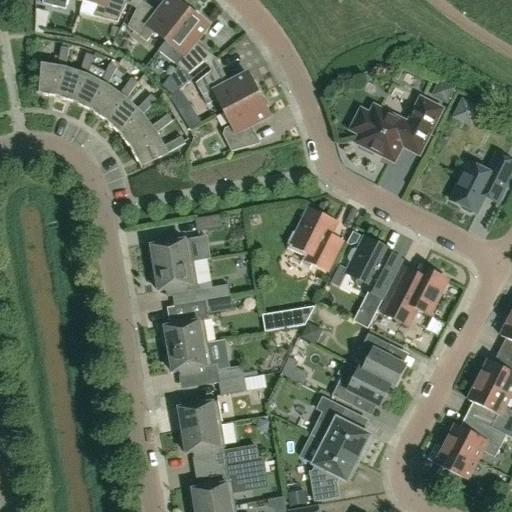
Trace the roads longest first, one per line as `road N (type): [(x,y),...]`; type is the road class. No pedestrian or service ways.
road 1 (residential): [(0,157),(54,149),(80,160),(96,182),(155,511)]
road 2 (residential): [(501,261),(356,194),(328,173),(274,38),(241,0)]
road 3 (residential): [(435,511),(411,499),(401,463),(501,261)]
